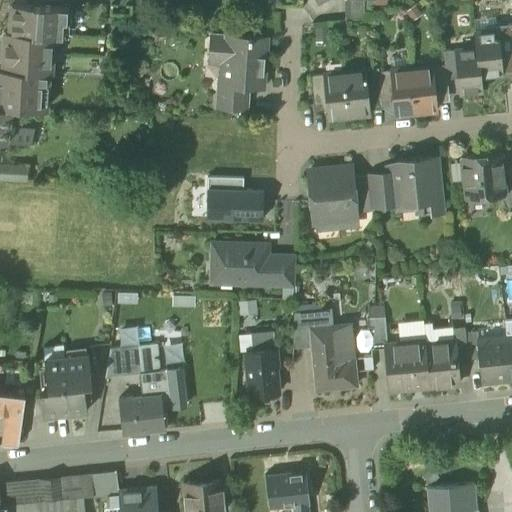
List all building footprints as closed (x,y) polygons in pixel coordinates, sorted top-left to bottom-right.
[(371,22),(371,0),(353,0),(344,0),(345,25),(371,22)] [(12,4),(10,32),(10,33),(53,35),(60,36),(61,21),(68,22),(69,7),(12,4)] [(511,23),(497,26),(497,31),(497,30),(501,66),(511,65),(511,23)] [(475,33),(477,48),(480,77),(502,74),(501,66),(497,30),(497,31),(475,33)] [(52,53),(53,35),(10,33),(10,32),(5,31),(4,51),(52,53)] [(249,87),(264,88),(267,38),(212,34),(210,58),(223,59),(221,83),(217,83),(217,85),(249,87)] [(481,92),(480,77),(477,48),(456,50),(459,78),(458,78),(460,94),(481,92)] [(443,51),(445,66),(446,79),(458,78),(459,78),(456,50),(443,51)] [(51,72),(52,53),(4,51),(3,69),(48,72),(51,72)] [(218,66),(217,83),(221,83),(223,59),(210,58),(209,65),(218,66)] [(448,96),(446,79),(445,66),(433,67),(436,97),(448,96)] [(433,67),(411,70),(416,113),(437,111),(436,97),(433,67)] [(48,85),(48,72),(3,69),(0,68),(0,106),(46,110),(46,104),(39,103),(40,84),(48,85)] [(369,100),(381,99),(378,73),(377,69),(366,70),(369,100)] [(366,70),(344,73),(349,117),(370,114),(369,100),(366,70)] [(401,115),(416,113),(411,70),(390,72),(393,102),(394,116),(401,115)] [(390,72),(378,73),(381,99),(381,103),(393,102),(390,72)] [(327,119),(349,117),(344,73),(323,76),(326,105),(327,119)] [(311,77),(314,107),(326,105),(323,76),(311,77)] [(215,108),(248,110),(249,87),(217,85),(215,108)] [(13,108),(0,107),(0,141),(7,142),(8,134),(13,108)] [(7,142),(32,144),(34,131),(15,130),(14,135),(8,134),(7,142)] [(462,160),(465,188),(478,186),(479,197),(502,194),(503,194),(504,193),(500,156),(498,155),(463,158),(462,160)] [(421,203),(422,215),(442,213),(440,191),(441,190),(440,178),(438,178),(436,157),(397,161),(398,164),(392,164),(392,171),(391,172),(394,206),(395,206),(421,203)] [(0,179),(29,181),(29,166),(0,164),(0,179)] [(310,198),(313,225),(357,221),(356,212),(353,176),(352,165),(310,169),(313,198),(310,198)] [(390,173),(368,175),(371,208),(386,207),(394,206),(391,172),(390,172),(390,173)] [(371,208),(368,175),(353,176),(356,212),(371,211),(371,208)] [(243,178),(208,177),(207,189),(243,190),(243,178)] [(477,199),(479,197),(478,186),(465,188),(464,189),(465,198),(466,198),(467,200),(477,199)] [(243,190),(207,189),(207,218),(262,220),(263,190),(243,190)] [(504,209),(511,207),(511,192),(504,193),(503,194),(502,194),(504,209)] [(421,203),(395,206),(395,213),(415,211),(415,216),(422,215),(421,203)] [(265,286),(279,287),(280,260),(268,260),(268,254),(268,244),(243,244),(243,242),(234,242),(234,243),(212,243),(212,245),(212,266),(221,267),(220,283),(265,284),(265,286)] [(279,287),(295,287),(295,260),(280,260),(279,287)] [(511,264),(502,265),(503,276),(511,275),(511,264)] [(211,285),(265,286),(265,284),(220,283),(221,267),(212,266),(211,285)] [(375,308),(374,318),(385,316),(384,307),(375,308)] [(294,317),(293,349),(313,347),(311,328),(310,316),(294,317)] [(374,318),(373,349),(386,348),(385,344),(387,344),(385,316),(374,318)] [(313,347),(317,390),(356,386),(354,359),(339,360),(337,342),(335,342),(333,326),(311,328),(313,347)] [(456,360),(468,359),(465,332),(465,326),(453,328),(454,340),(456,360)] [(478,330),(465,332),(468,359),(480,358),(478,340),(479,340),(478,330)] [(246,351),(250,396),(278,393),(276,367),(278,367),(276,348),(275,348),(274,331),(251,333),(252,350),(246,351)] [(482,382),(511,379),(506,337),(479,340),(478,340),(480,358),(482,382)] [(390,391),(430,387),(425,343),(425,340),(387,344),(385,344),(386,348),(390,391)] [(454,340),(425,343),(430,387),(459,384),(456,360),(454,340)] [(140,346),(143,374),(158,371),(158,370),(155,344),(140,346)] [(110,348),(105,378),(139,374),(143,374),(140,346),(110,348)] [(40,388),(43,416),(87,411),(84,383),(92,382),(89,355),(44,360),(48,388),(40,388)] [(180,368),(158,370),(158,371),(161,394),(163,409),(185,406),(180,368)] [(139,374),(142,396),(161,394),(158,371),(143,374),(139,374)] [(0,411),(8,413),(10,394),(0,392),(0,411)] [(8,413),(22,414),(25,395),(10,394),(8,413)] [(119,399),(123,433),(165,429),(163,409),(161,394),(142,396),(119,399)] [(212,421),(227,419),(225,401),(209,403),(212,421)] [(18,445),(22,414),(8,413),(4,445),(18,445)] [(116,470),(93,473),(95,496),(107,495),(119,494),(118,489),(116,470)] [(266,475),(269,508),(298,505),(308,504),(309,503),(305,471),(266,475)] [(66,511),(65,500),(83,497),(94,496),(92,473),(32,479),(34,501),(14,503),(14,504),(6,505),(6,511),(66,511)] [(34,501),(32,479),(0,482),(0,505),(6,505),(14,504),(14,503),(34,501)] [(185,511),(223,511),(223,510),(221,484),(220,480),(201,482),(201,486),(184,488),(185,511)] [(221,484),(223,510),(234,509),(232,484),(221,484)] [(469,511),(470,510),(476,509),(476,508),(475,508),(473,485),(474,485),(474,484),(429,488),(430,511),(469,511)] [(158,511),(156,487),(118,489),(119,494),(107,495),(108,507),(104,508),(104,511),(158,511)] [(84,511),(83,497),(65,500),(66,511),(84,511)]
